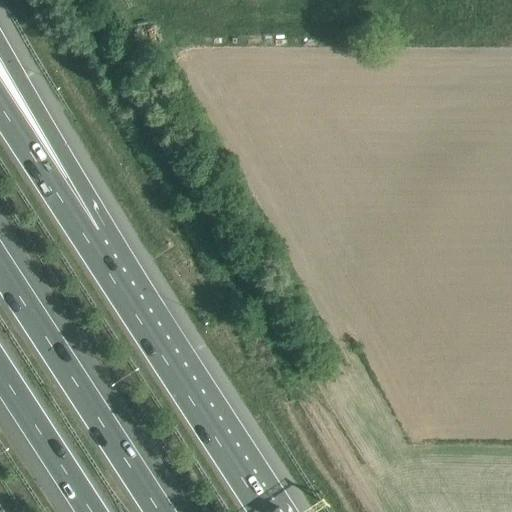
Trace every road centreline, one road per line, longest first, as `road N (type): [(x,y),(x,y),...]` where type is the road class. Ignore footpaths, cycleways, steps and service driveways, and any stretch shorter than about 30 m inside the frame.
road 1 (track): [(307,379),(76,0)]
road 2 (motorway): [(270,511),(89,238)]
road 3 (motorway): [(160,511),(0,265)]
road 4 (motorway): [(89,238),(0,49)]
road 5 (motorway): [(89,238),(0,99)]
road 6 (motorway): [(0,378),(87,511)]
